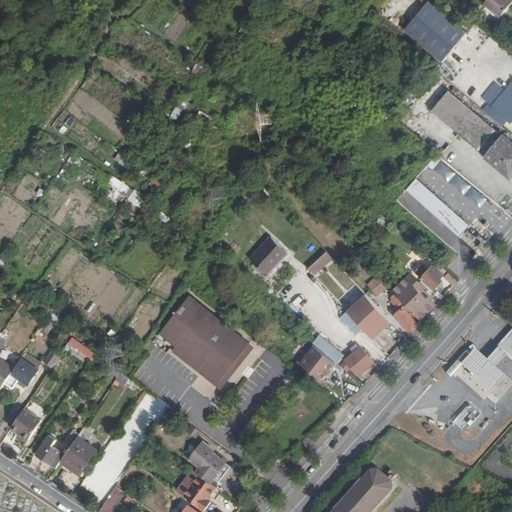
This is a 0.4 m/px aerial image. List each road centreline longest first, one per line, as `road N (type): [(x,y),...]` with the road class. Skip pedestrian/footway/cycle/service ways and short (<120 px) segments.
road 1 (primary): [(511,253),(285,511)]
road 2 (primary): [(300,511),(508,278)]
